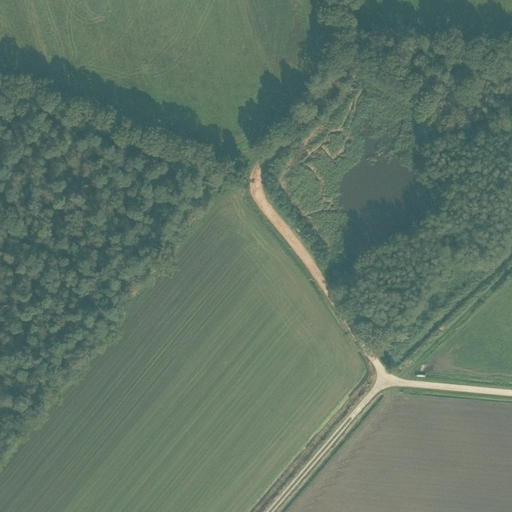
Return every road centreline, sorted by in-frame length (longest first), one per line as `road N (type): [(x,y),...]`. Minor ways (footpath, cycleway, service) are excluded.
road 1 (track): [(386,381),(256,195),(254,180)]
road 2 (track): [(344,0),(351,37),(337,76),(254,180)]
road 3 (track): [(386,381),(269,511)]
road 4 (unclassified): [(511,393),(386,381)]
